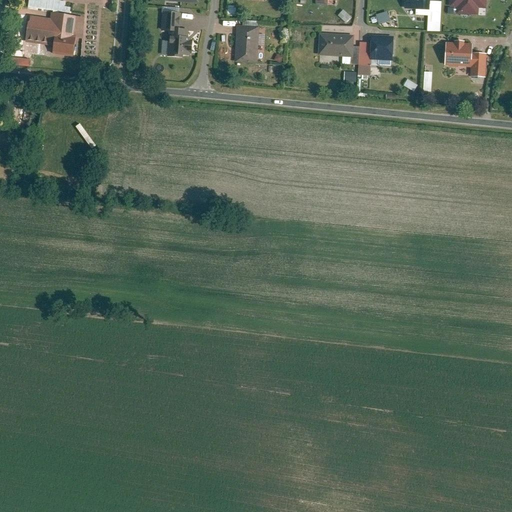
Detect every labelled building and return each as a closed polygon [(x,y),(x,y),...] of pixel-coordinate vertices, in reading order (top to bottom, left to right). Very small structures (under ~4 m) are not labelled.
[(159,0),(159,6),(199,9),(199,0),(159,0)] [(429,0),(400,0),(400,7),(404,8),(404,12),(429,14),(429,0)] [(448,0),(448,11),(456,12),(456,17),(478,17),(478,11),(486,11),(486,0),(448,0)] [(386,12),(374,15),(377,25),(389,21),(386,12)] [(48,21),(28,18),(23,55),(71,61),(74,41),(81,42),(84,20),(49,16),(48,21)] [(180,17),(160,16),(159,44),(167,44),(167,61),(192,62),(193,42),(188,42),(188,33),(180,33),(180,17)] [(259,29),(235,28),(233,66),(258,67),(259,29)] [(353,38),(318,37),(317,60),(352,62),(353,38)] [(394,40),(371,39),(369,63),(392,65),(394,40)] [(453,47),(445,46),(444,70),(471,70),(471,81),(485,81),(486,58),(472,57),(472,48),(464,47),(464,44),(453,44),(453,47)] [(343,72),(343,82),(355,82),(355,72),(343,72)] [(430,92),(430,72),(422,72),(422,92),(430,92)] [(402,86),(412,92),(416,86),(406,80),(402,86)] [(28,141),(1,133),(0,137),(0,154),(21,161),(28,141)]
